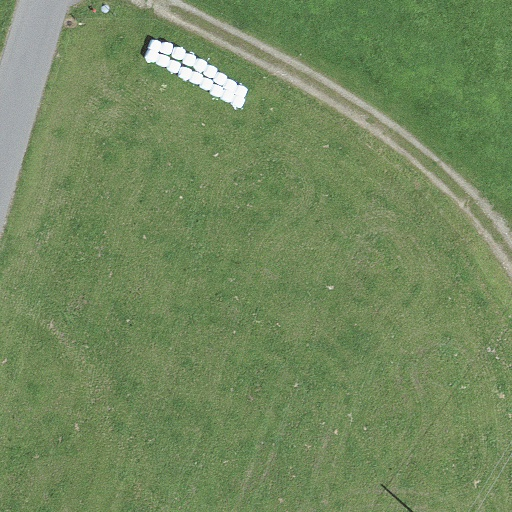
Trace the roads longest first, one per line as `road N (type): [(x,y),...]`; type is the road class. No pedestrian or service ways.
road 1 (track): [(155,0),(299,73),(387,129),(447,179),(511,255)]
road 2 (unclassified): [(42,0),(0,149)]
